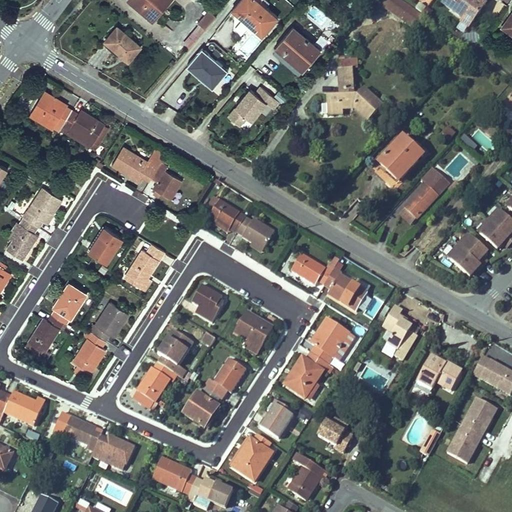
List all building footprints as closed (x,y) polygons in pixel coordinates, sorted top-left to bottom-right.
[(160,0),(129,0),(153,21),(163,9),(157,4),(160,0)] [(171,0),(160,0),(157,4),(163,9),(171,0)] [(241,0),(232,9),(263,36),(279,19),(261,2),(263,0),(241,0)] [(412,32),(422,17),(398,0),(375,0),(373,4),(412,32)] [(488,0),(446,0),(446,2),(466,16),(464,20),(472,25),(489,0),(488,0)] [(192,49),(214,15),(207,10),(184,43),(192,49)] [(120,25),(106,39),(129,60),(142,47),(120,25)] [(320,51),(293,28),(275,49),(302,72),(320,51)] [(228,70),(202,48),(191,61),(217,84),(228,70)] [(385,104),(364,87),(359,96),(355,96),(355,92),(358,92),(356,73),(341,73),(342,96),(327,97),(328,115),(343,114),(343,110),(355,108),(354,112),(369,123),(385,104)] [(278,101),(260,87),(255,94),(250,90),(228,118),(238,126),(245,117),(251,121),(265,103),(272,108),(278,101)] [(56,97),(46,90),(31,114),(52,128),(55,124),(61,127),(72,108),(55,97),(56,97)] [(511,97),(500,111),(511,122),(511,97)] [(105,122),(83,108),(80,113),(72,108),(61,127),(59,130),(66,134),(71,127),(93,141),(105,122)] [(111,125),(105,122),(93,141),(99,144),(111,125)] [(447,142),(455,135),(448,127),(440,134),(447,142)] [(464,136),(459,142),(472,154),(477,148),(464,136)] [(424,158),(404,139),(379,164),(388,172),(392,168),(403,179),(424,158)] [(114,163),(141,180),(144,176),(150,180),(153,176),(162,162),(164,159),(154,152),(148,162),(124,147),(114,163)] [(0,181),(10,166),(0,159),(0,181)] [(159,180),(155,186),(173,198),(184,180),(166,169),(168,165),(162,162),(153,176),(159,180)] [(451,186),(439,173),(407,207),(417,218),(419,219),(451,186)] [(66,196),(46,183),(25,214),(42,225),(44,221),(46,218),(50,220),(66,196)] [(246,219),(247,217),(220,200),(208,217),(229,231),(231,228),(237,232),(246,219)] [(511,222),(498,210),(477,233),(497,251),(502,245),(506,249),(509,246),(511,242),(511,222)] [(10,244),(26,256),(42,233),(38,230),(40,227),(42,225),(25,214),(22,219),(25,221),(15,236),(10,244)] [(25,221),(22,219),(19,217),(9,232),(15,236),(25,221)] [(264,251),(276,232),(255,218),(252,223),(246,219),(237,232),(244,236),(243,238),(264,251)] [(97,239),(89,251),(105,261),(121,237),(105,226),(97,239)] [(468,234),(447,257),(468,275),(473,269),(477,273),(487,261),(484,257),(489,252),(468,234)] [(149,247),(143,244),(125,272),(140,281),(145,273),(148,268),(150,269),(164,248),(153,241),(149,247)] [(327,269),(326,269),(303,254),(291,272),(314,286),(318,280),(325,284),(335,269),(329,265),(327,269)] [(0,261),(0,289),(13,270),(0,261)] [(352,277),(348,282),(339,276),(341,273),(335,269),(325,284),(331,287),(329,291),(338,296),(336,299),(350,308),(364,285),(352,277)] [(145,273),(140,281),(146,285),(152,277),(145,273)] [(68,321),(88,290),(71,279),(57,301),(59,303),(57,306),(54,311),(68,321)] [(197,306),(192,314),(208,324),(222,304),(219,302),(220,300),(201,287),(191,302),(197,306)] [(112,330),(116,333),(130,311),(112,299),(98,321),(95,319),(91,326),(95,329),(108,337),(112,330)] [(259,346),(273,325),(248,308),(234,329),(259,346)] [(398,319),(402,313),(394,309),(383,327),(394,334),(388,344),(398,350),(394,357),(402,362),(417,337),(409,331),(412,327),(398,319)] [(68,321),(54,311),(52,315),(50,318),(45,315),(30,337),(47,349),(63,326),(64,327),(68,321)] [(328,365),(350,333),(327,318),(310,345),(314,348),(310,353),(328,365)] [(173,327),(158,352),(164,356),(160,362),(171,369),(174,371),(194,340),(173,327)] [(108,337),(95,329),(75,358),(92,370),(107,346),(103,344),(108,337)] [(211,349),(216,340),(207,336),(203,345),(211,349)] [(328,365),(310,353),(306,359),(303,357),(285,384),(306,398),(328,365)] [(233,390),(248,368),(228,355),(213,378),(210,376),(203,386),(221,397),(228,387),(233,390)] [(442,357),(440,360),(432,356),(419,378),(434,387),(438,381),(451,389),(462,371),(450,363),(450,362),(442,357)] [(155,401),(171,378),(167,375),(171,369),(160,362),(156,368),(154,366),(138,389),(155,401)] [(511,392),(511,374),(490,362),(480,380),(510,396),(511,392)] [(14,387),(12,391),(5,388),(0,399),(0,415),(3,409),(4,409),(35,424),(44,405),(44,404),(25,395),(26,392),(14,387)] [(155,401),(138,389),(134,394),(152,406),(155,401)] [(214,419),(223,405),(198,389),(184,411),(205,424),(210,416),(214,419)] [(496,410),(476,399),(446,453),(466,464),(496,410)] [(278,437),(292,415),(275,404),(260,426),(278,437)] [(98,426),(73,413),(64,431),(89,443),(87,446),(93,449),(99,435),(101,432),(96,430),(98,426)] [(355,439),(347,434),(351,427),(337,419),(333,426),(328,423),(320,438),(338,448),(336,450),(345,455),(355,439)] [(421,452),(428,457),(440,435),(433,431),(421,452)] [(107,439),(99,435),(93,449),(90,454),(99,458),(102,452),(125,463),(134,445),(110,434),(107,439)] [(230,465),(254,480),(274,451),(268,447),(270,443),(257,434),(254,439),(250,436),(230,465)] [(0,461),(9,466),(17,451),(0,442),(0,461)] [(161,456),(151,476),(188,494),(196,476),(197,474),(191,471),(192,468),(184,463),(181,468),(173,464),(174,462),(161,456)] [(330,481),(333,475),(302,458),(298,465),(304,469),(293,488),(313,500),(325,478),(330,481)] [(196,476),(188,494),(197,497),(198,494),(226,507),(234,489),(206,477),(205,480),(196,476)] [(36,511),(56,511),(62,501),(46,493),(36,511)] [(111,511),(95,503),(90,511),(111,511)]
